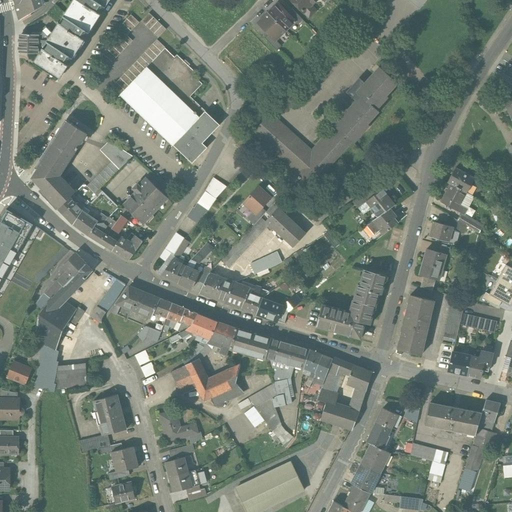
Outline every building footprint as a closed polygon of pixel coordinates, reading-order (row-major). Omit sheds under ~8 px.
[(13,0),(18,14),(21,20),(40,8),(40,7),(42,6),(40,0),(13,0)] [(107,0),(77,0),(38,62),(59,76),(107,0)] [(291,0),(309,18),(316,12),(310,6),(316,0),(291,0)] [(407,0),(419,10),(427,0),(407,0)] [(279,4),(268,14),(285,31),(295,21),(287,13),(279,4)] [(56,5),(47,14),(56,22),(65,13),(56,5)] [(287,13),(295,21),(298,24),(302,20),(292,9),(287,13)] [(166,30),(149,14),(141,22),(158,38),(166,30)] [(276,40),(285,31),(268,14),(258,24),(268,34),(275,41),(276,40)] [(139,23),(130,16),(119,28),(124,33),(127,36),(139,23)] [(46,27),(38,35),(38,41),(48,42),(53,35),(46,27)] [(108,67),(132,41),(127,36),(124,33),(100,59),(108,67)] [(275,41),(268,34),(264,38),(277,51),(281,46),(276,40),(275,41)] [(318,51),(325,44),(315,34),(309,41),(318,51)] [(19,36),(19,53),(38,54),(38,47),(43,47),(48,42),(38,41),(38,35),(21,35),(19,36)] [(165,49),(157,40),(112,87),(120,95),(165,49)] [(165,49),(120,95),(173,146),(205,112),(190,97),(202,84),(193,76),(195,73),(177,55),(174,58),(165,49)] [(511,66),(509,65),(503,75),(511,79),(511,66)] [(397,83),(380,68),(365,84),(360,79),(348,93),(357,101),(312,152),(268,112),(261,120),(263,122),(253,133),(299,174),(297,176),(311,188),(351,142),(353,143),(354,143),(353,142),(364,130),(364,131),(369,126),(367,124),(378,112),(378,111),(376,110),(387,98),(388,98),(385,96),(397,83)] [(511,96),(503,101),(511,120),(511,119),(511,96)] [(205,112),(173,146),(192,164),(208,148),(203,143),(220,125),(205,112)] [(59,209),(73,195),(76,192),(61,176),(88,135),(67,121),(32,177),(45,191),(44,192),(59,209)] [(133,156),(110,142),(101,151),(112,162),(87,186),(94,195),(133,156)] [(451,184),(467,193),(475,179),(456,168),(448,183),(451,184)] [(167,197),(146,177),(139,185),(138,184),(133,189),(135,192),(123,205),(143,224),(155,212),(155,209),(167,197)] [(205,192),(216,199),(227,187),(213,178),(205,192)] [(467,193),(451,184),(441,203),(461,214),(464,215),(464,214),(467,210),(460,206),(467,193)] [(253,212),(256,215),(262,208),(270,198),(258,187),(243,203),(253,212)] [(491,187),(483,202),(493,208),(498,199),(491,187)] [(353,202),(359,208),(374,196),(370,190),(353,202)] [(394,206),(381,190),(374,196),(359,208),(365,215),(370,211),(377,219),(389,210),(389,209),(394,206)] [(216,199),(205,192),(194,208),(193,208),(187,217),(197,224),(208,211),(216,199)] [(63,215),(78,200),(73,195),(59,209),(58,210),(63,215)] [(78,200),(63,215),(73,225),(74,223),(82,211),(78,207),(80,203),(78,200)] [(266,222),(279,209),(274,204),(266,212),(261,218),(266,223),(266,222)] [(247,219),(254,225),(261,218),(266,212),(262,208),(256,215),(253,212),(247,219)] [(279,209),(266,222),(294,248),(306,235),(293,222),(279,209)] [(5,210),(0,219),(0,284),(33,226),(5,210)] [(373,221),(384,234),(400,222),(389,210),(377,219),(373,221)] [(88,236),(96,225),(98,222),(82,211),(74,223),(79,226),(77,229),(88,236)] [(109,217),(104,224),(107,226),(111,230),(121,216),(115,212),(110,218),(109,217)] [(100,213),(98,219),(105,222),(107,216),(100,213)] [(461,214),(457,220),(468,227),(479,234),(483,226),(464,214),(464,215),(461,214)] [(448,215),(445,225),(453,227),(455,228),(455,229),(464,234),(468,227),(457,220),(448,215)] [(121,216),(111,230),(110,231),(113,233),(115,232),(118,234),(123,227),(126,230),(131,223),(121,216)] [(221,261),(229,269),(269,225),(266,223),(261,218),(254,225),(221,261)] [(430,237),(449,242),(453,227),(445,225),(434,222),(430,237)] [(112,251),(117,243),(102,233),(107,226),(104,224),(96,225),(88,236),(112,251)] [(185,239),(177,233),(160,257),(166,261),(171,255),(175,257),(177,259),(188,243),(184,240),(185,239)] [(117,243),(112,251),(129,261),(142,242),(135,237),(130,243),(121,238),(117,243)] [(185,267),(183,273),(177,284),(191,290),(199,273),(192,270),(196,263),(199,264),(214,249),(207,243),(190,261),(185,267)] [(441,246),(439,253),(446,255),(446,256),(451,257),(453,250),(441,246)] [(439,253),(427,249),(420,276),(424,277),(435,280),(439,281),(446,256),(446,255),(439,253)] [(277,252),(250,265),(255,275),(282,263),(277,252)] [(93,271),(75,254),(62,267),(66,272),(57,281),(63,287),(65,286),(72,293),(86,279),(85,279),(93,271)] [(156,274),(177,284),(183,273),(179,271),(184,259),(180,258),(179,262),(173,260),(175,257),(171,255),(166,261),(156,274)] [(505,265),(511,268),(511,258),(508,260),(505,257),(502,263),(505,265)] [(511,268),(505,265),(497,280),(511,287),(511,268)] [(204,285),(208,275),(212,271),(205,268),(198,282),(204,285)] [(387,276),(364,270),(360,285),(358,285),(354,301),(352,300),(349,312),(322,305),(316,327),(361,339),(365,324),(371,325),(375,308),(376,308),(379,294),(382,295),(387,276)] [(199,294),(225,303),(233,285),(226,282),(227,280),(214,275),(214,277),(208,275),(204,285),(199,294)] [(301,277),(288,287),(292,292),(299,287),(298,285),(305,281),(301,277)] [(435,280),(424,277),(420,288),(432,291),(435,280)] [(125,285),(117,280),(90,317),(101,324),(102,323),(101,322),(103,318),(106,313),(117,298),(125,285)] [(511,287),(497,280),(489,295),(501,302),(510,307),(511,303),(511,287)] [(38,317),(36,338),(56,350),(64,330),(69,321),(74,314),(61,305),(72,293),(65,286),(63,287),(57,281),(41,297),(44,300),(47,296),(51,299),(42,310),(38,317)] [(236,283),(233,285),(225,303),(242,310),(250,289),(236,283)] [(153,313),(160,299),(129,286),(116,304),(121,306),(151,318),(153,313)] [(256,315),(261,301),(262,299),(270,294),(269,292),(255,287),(254,291),(250,289),(242,310),(256,315)] [(501,302),(489,295),(486,293),(482,299),(498,308),(501,302)] [(410,296),(403,325),(427,330),(434,301),(410,296)] [(443,338),(455,340),(465,300),(453,297),(443,338)] [(289,303),(284,308),(288,313),(300,303),(296,298),(289,303)] [(167,318),(172,304),(160,299),(153,313),(167,318)] [(261,301),(256,315),(276,322),(282,308),(261,301)] [(121,306),(116,304),(111,313),(117,315),(121,306)] [(178,321),(183,308),(172,304),(167,318),(166,318),(171,320),(177,323),(178,321)] [(79,308),(74,314),(69,321),(76,326),(85,312),(79,308)] [(183,308),(178,321),(182,323),(191,326),(198,314),(183,308)] [(284,308),(282,308),(276,322),(284,325),(288,313),(284,308)] [(198,314),(191,326),(186,330),(180,333),(180,334),(179,335),(182,339),(183,340),(191,336),(192,332),(197,335),(195,340),(201,343),(204,337),(211,340),(217,322),(198,314)] [(497,322),(463,314),(460,326),(494,334),(497,322)] [(171,320),(166,318),(163,327),(162,330),(168,332),(170,328),(169,327),(171,320)] [(217,322),(211,340),(207,343),(213,345),(218,347),(216,353),(227,357),(229,350),(237,329),(217,322)] [(178,332),(180,333),(186,330),(191,326),(182,323),(178,332)] [(157,343),(162,330),(163,327),(156,325),(154,330),(152,329),(151,329),(146,327),(137,336),(143,342),(147,339),(157,343)] [(421,356),(427,330),(403,325),(397,350),(421,356)] [(265,358),(271,339),(237,329),(229,350),(265,361),(265,358)] [(182,339),(179,335),(161,343),(163,348),(182,339)] [(57,350),(56,350),(36,338),(30,367),(35,369),(33,386),(53,393),(53,390),(56,367),(57,350)] [(304,368),(309,351),(271,339),(265,358),(270,359),(295,367),(304,369),(304,368)] [(171,373),(182,396),(196,388),(203,402),(210,399),(213,404),(223,407),(224,400),(242,392),(235,382),(239,366),(208,380),(198,361),(205,356),(212,349),(213,345),(207,343),(203,348),(198,353),(188,358),(183,360),(185,366),(171,373)] [(186,353),(188,358),(198,353),(203,348),(198,345),(193,349),(186,353)] [(121,351),(124,355),(130,351),(127,346),(121,351)] [(146,351),(136,355),(147,378),(156,373),(146,351)] [(312,382),(323,356),(309,351),(304,368),(312,372),(308,380),(312,382)] [(479,358),(471,357),(467,376),(481,379),(483,371),(488,372),(493,353),(481,351),(479,358)] [(448,371),(467,376),(471,357),(452,352),(448,371)] [(323,356),(312,382),(323,386),(328,372),(333,360),(323,356)] [(333,358),(333,360),(328,372),(336,375),(337,371),(343,374),(347,364),(333,358)] [(295,367),(270,359),(275,383),(291,379),(295,367)] [(13,362),(7,377),(26,385),(32,370),(13,362)] [(86,364),(56,367),(53,390),(87,387),(86,364)] [(350,376),(353,366),(347,364),(343,374),(350,376)] [(358,388),(366,392),(372,373),(353,366),(350,376),(347,384),(358,388)] [(276,437),(283,431),(279,425),(280,425),(274,408),(292,404),(287,380),(275,383),(248,399),(254,407),(255,409),(264,421),(276,437)] [(320,420),(352,430),(366,392),(358,388),(351,410),(334,404),(337,395),(321,390),(320,392),(317,401),(326,403),(320,420)] [(18,394),(0,391),(0,400),(18,400),(18,394)] [(117,395),(94,401),(103,435),(103,436),(108,435),(127,430),(117,395)] [(251,404),(248,399),(238,405),(241,410),(251,404)] [(0,400),(0,421),(20,421),(20,416),(22,416),(23,415),(24,414),(24,412),(23,411),(22,410),(20,410),(20,400),(0,400)] [(500,404),(486,401),(482,413),(480,419),(494,423),(500,404)] [(456,408),(430,403),(425,426),(475,436),(480,419),(482,413),(456,408)] [(255,409),(254,407),(244,414),(255,429),(264,421),(255,409)] [(409,407),(403,418),(417,424),(420,409),(409,407)] [(383,409),(377,422),(391,429),(397,415),(383,409)] [(159,415),(167,442),(190,436),(198,434),(198,433),(196,424),(181,428),(176,411),(159,415)] [(490,434),(494,423),(480,419),(475,436),(476,436),(465,469),(476,473),(484,449),(492,452),(497,435),(490,434)] [(381,449),(391,429),(377,422),(367,443),(371,444),(381,449)] [(294,439),(283,431),(276,437),(286,450),(294,439)] [(190,436),(192,445),(202,438),(201,432),(198,433),(198,434),(190,436)] [(110,446),(108,435),(103,436),(103,435),(80,441),(82,452),(110,446)] [(0,438),(0,454),(18,455),(18,438),(14,438),(0,438)] [(113,453),(123,450),(122,444),(100,449),(102,455),(113,453)] [(361,465),(380,475),(390,454),(381,449),(371,444),(361,465)] [(448,454),(412,444),(410,456),(432,462),(428,481),(440,484),(448,454)] [(190,446),(169,451),(171,458),(194,452),(192,445),(190,446)] [(123,450),(113,453),(117,472),(117,473),(129,470),(138,468),(134,448),(123,450)] [(165,463),(169,478),(188,473),(184,458),(165,463)] [(291,463),(236,489),(247,511),(259,511),(305,491),(291,463)] [(354,485),(370,493),(380,475),(361,465),(351,484),(354,485)] [(511,465),(503,466),(504,479),(511,477),(511,465)] [(0,490),(9,490),(9,470),(4,470),(0,470),(0,490)] [(130,476),(129,470),(117,473),(117,472),(108,474),(109,480),(130,476)] [(169,478),(174,492),(185,489),(189,501),(204,497),(206,496),(204,490),(200,491),(199,486),(191,488),(188,473),(169,478)] [(131,483),(113,487),(116,503),(116,504),(120,503),(135,499),(131,483)] [(314,485),(305,503),(311,505),(320,486),(314,485)] [(361,511),(370,493),(354,485),(343,507),(352,511),(361,511)] [(421,511),(423,501),(385,497),(384,504),(399,506),(399,511),(410,511),(421,511)] [(327,511),(352,511),(343,507),(333,502),(327,511)] [(119,511),(122,511),(120,503),(116,504),(116,503),(91,508),(91,511),(119,511)]
